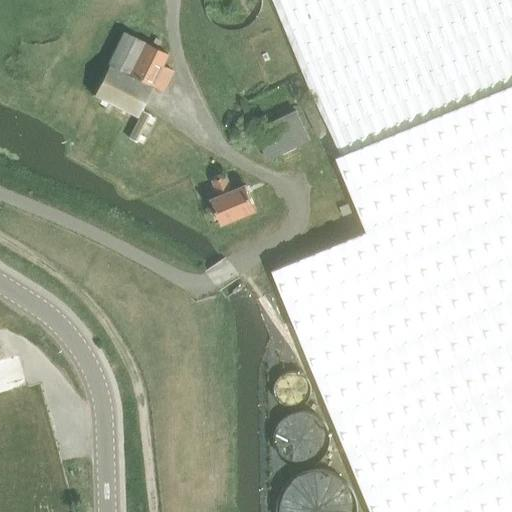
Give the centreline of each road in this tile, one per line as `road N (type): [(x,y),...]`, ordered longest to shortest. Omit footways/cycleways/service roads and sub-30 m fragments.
road 1 (unknown): [(0,236),(67,279),(119,347),(138,389),(152,511)]
road 2 (unclassified): [(105,511),(102,411),(89,369),(54,322),(0,284)]
